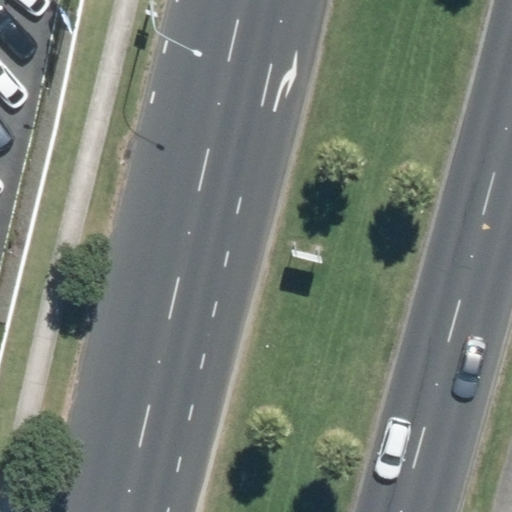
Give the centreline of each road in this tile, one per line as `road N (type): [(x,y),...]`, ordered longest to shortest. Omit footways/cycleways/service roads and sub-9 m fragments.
road 1 (primary): [(124,511),(244,0)]
road 2 (primary): [(511,55),(388,511)]
